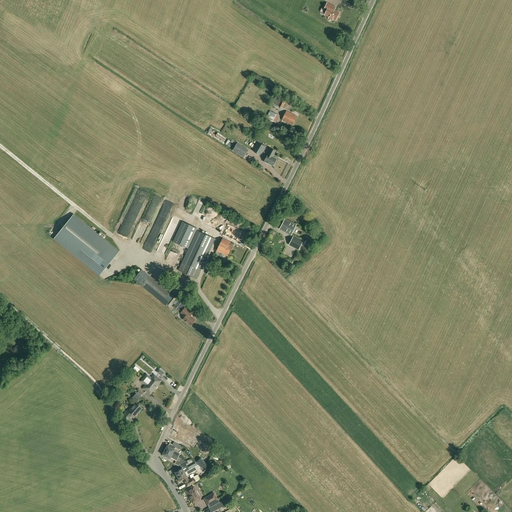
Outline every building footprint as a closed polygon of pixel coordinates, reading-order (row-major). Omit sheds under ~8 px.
[(335,7),(332,6),(327,3),(324,9),(327,10),(325,15),(329,17),(332,19),(333,18),(333,19),(335,20),(339,13),(334,10),(335,7)] [(272,103),(278,106),(282,108),(285,102),(281,100),(275,97),(272,103)] [(286,111),(282,120),(293,125),(297,116),(286,111)] [(273,128),(276,123),(279,116),(273,113),(270,120),(267,125),(273,128)] [(261,156),(266,147),(258,142),(255,147),(254,146),(252,149),(253,149),(252,150),(261,156)] [(232,150),(243,157),(248,150),(237,143),(232,150)] [(264,162),(268,164),(269,163),(273,165),(276,159),(272,157),(275,151),(269,148),(264,157),(266,158),(264,162)] [(138,188),(123,223),(132,227),(146,192),(138,188)] [(150,204),(157,206),(160,197),(153,195),(150,204)] [(158,215),(161,216),(160,220),(163,221),(164,217),(167,218),(173,204),(164,200),(158,215)] [(100,275),(119,251),(74,215),(55,239),(100,275)] [(280,229),(291,235),(296,225),(285,219),(280,229)] [(178,270),(196,279),(215,239),(197,230),(198,229),(184,222),(175,242),(188,249),(178,270)] [(226,232),(225,235),(228,237),(229,237),(232,238),(232,239),(233,239),(236,241),(240,232),(229,227),(227,230),(226,232)] [(228,256),(233,246),(229,244),(230,241),(223,237),(216,251),(228,256)] [(302,242),(293,237),(289,245),(298,249),(302,242)] [(312,243),(306,240),(303,245),(309,248),(312,243)] [(148,275),(141,285),(162,302),(169,293),(148,275)] [(180,299),(178,301),(175,305),(174,307),(179,311),(184,305),(185,303),(185,302),(184,301),(183,301),(180,299)] [(192,314),(185,308),(181,313),(185,316),(183,319),(190,326),(195,320),(191,318),(192,317),(190,316),(192,314)] [(147,375),(144,378),(156,387),(162,380),(154,374),(151,378),(147,375)] [(156,387),(144,378),(142,381),(146,385),(143,388),(150,394),(156,387)] [(141,397),(136,393),(132,398),(137,402),(141,397)] [(129,411),(127,410),(123,415),(128,419),(132,414),(135,416),(142,408),(136,403),(129,411)] [(176,438),(189,445),(193,439),(195,440),(197,436),(182,428),(176,438)] [(167,446),(165,450),(178,457),(180,454),(178,453),(174,451),(175,449),(174,449),(175,447),(172,446),(173,445),(170,443),(168,446),(167,446)] [(178,457),(165,450),(163,454),(163,455),(163,456),(164,457),(165,457),(166,456),(170,458),(171,457),(176,461),(178,457)] [(207,464),(201,458),(196,462),(203,469),(207,464)] [(176,471),(176,472),(175,472),(177,477),(189,470),(188,467),(186,464),(180,468),(181,469),(176,471)] [(177,477),(178,478),(177,478),(177,479),(178,481),(179,481),(180,481),(183,479),(187,487),(196,482),(200,479),(198,475),(193,477),(189,480),(186,475),(188,474),(188,475),(197,470),(195,467),(189,470),(177,477)] [(198,495),(197,495),(195,492),(196,492),(194,487),(186,491),(187,492),(186,492),(188,496),(188,495),(189,496),(190,498),(189,498),(192,503),(201,499),(198,495)] [(214,493),(205,498),(208,505),(217,499),(214,493)] [(225,500),(210,507),(213,511),(227,504),(225,500)]
